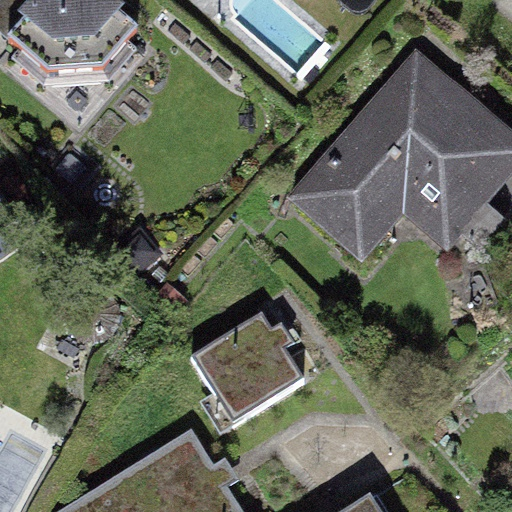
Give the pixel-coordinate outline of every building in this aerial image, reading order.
[(149,44),(98,0),(49,0),(34,18),(12,0),(0,0),(0,60),(41,97),(104,95),(149,44)] [(511,150),(415,65),(294,202),(371,269),(411,224),(458,264),(511,203),(511,150)] [(0,264),(34,241),(0,192),(0,264)] [(262,317),(192,359),(235,429),(304,387),(282,350),(293,343),(282,324),(270,331),(262,317)] [(226,511),(178,436),(59,511),(58,511),(391,511),(384,501),(367,511),(226,511)]
